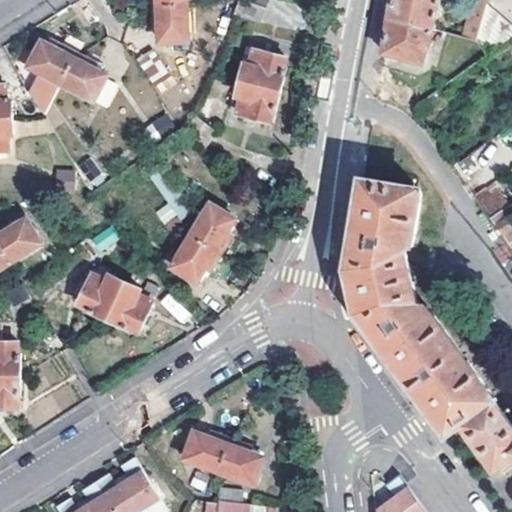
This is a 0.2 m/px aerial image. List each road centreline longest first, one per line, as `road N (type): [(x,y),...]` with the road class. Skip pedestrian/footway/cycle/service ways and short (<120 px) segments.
road 1 (residential): [(304,321),(258,333),(0,496)]
road 2 (residential): [(362,0),(304,321)]
road 3 (residential): [(461,511),(382,406)]
road 4 (residential): [(382,406),(330,463),(332,511)]
